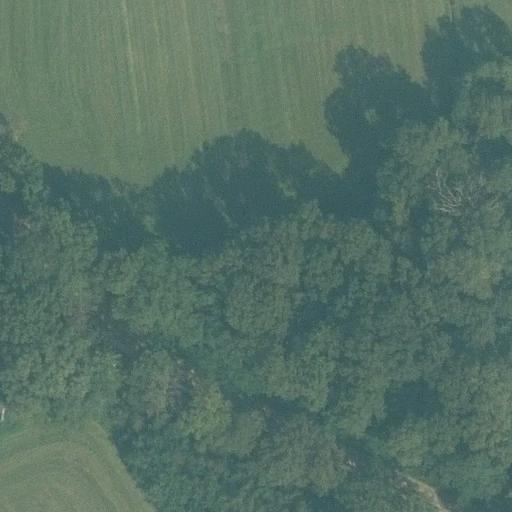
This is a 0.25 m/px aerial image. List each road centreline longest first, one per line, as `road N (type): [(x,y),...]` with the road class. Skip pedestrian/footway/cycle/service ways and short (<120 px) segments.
road 1 (track): [(125,334),(454,511)]
road 2 (track): [(0,213),(125,334)]
road 3 (track): [(0,396),(125,334)]
